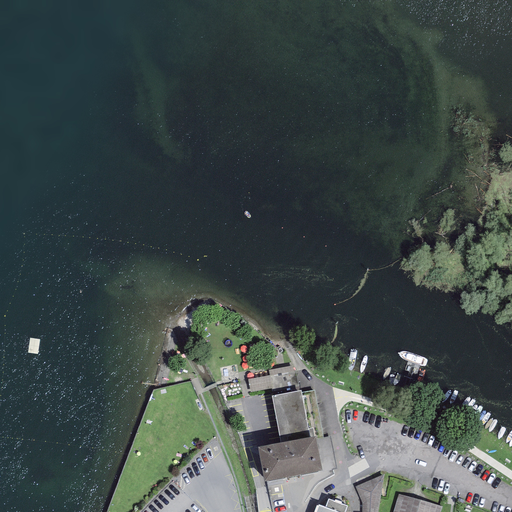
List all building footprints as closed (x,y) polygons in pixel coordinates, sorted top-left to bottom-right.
[(243,367),(234,320),(213,324),(222,371),(243,367)] [(263,390),(262,382),(297,377),(295,366),(270,370),(271,376),(250,379),(252,392),(263,390)] [(281,447),(310,441),(309,437),(301,393),(272,399),(280,442),(281,447)] [(281,447),(258,451),(264,485),(322,474),(315,440),(310,441),(281,447)] [(377,511),(383,473),(355,487),(362,502),(361,511),(377,511)] [(440,511),(442,507),(398,494),(392,511),(440,511)] [(318,507),(316,511),(345,511),(347,508),(341,505),(342,504),(335,501),(335,503),(329,501),(325,509),(318,507)]
